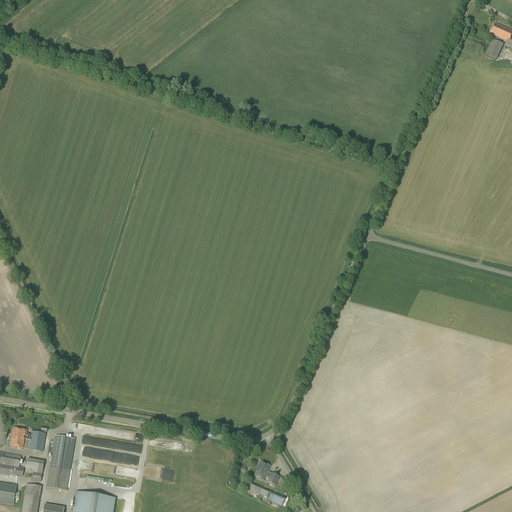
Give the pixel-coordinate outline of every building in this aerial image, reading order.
[(511,36),(511,30),(505,28),(495,23),(491,34),(508,41),(510,42),(511,39),(511,36)] [(497,60),(503,44),(492,39),(485,54),(497,60)] [(28,440),(29,435),(26,434),(27,431),(13,429),(11,438),(12,438),(11,447),(22,449),(24,439),(28,440)] [(29,435),(28,440),(30,440),(29,450),(42,452),(46,434),(32,432),(31,435),(29,435)] [(67,491),(70,471),(75,439),(55,436),(50,468),(46,488),(67,491)] [(85,439),(84,446),(110,448),(110,446),(112,446),(113,442),(85,439)] [(22,477),(24,469),(19,468),(21,457),(0,453),(0,474),(10,476),(10,475),(22,477)] [(41,482),(44,462),(27,459),(25,471),(33,473),(32,481),(41,482)] [(265,476),(266,476),(269,478),(267,483),(275,486),(279,477),(271,473),(268,472),(270,466),(260,462),(253,476),(263,481),(265,476)] [(244,475),(247,469),(240,466),(238,465),(235,471),(238,472),(244,475)] [(0,503),(13,506),(16,486),(0,483),(0,503)] [(282,497),(251,483),(247,491),(258,496),(260,494),(272,500),(271,502),(279,505),(282,507),(285,498),(282,497)] [(35,511),(40,487),(27,485),(22,511),(35,511)] [(113,511),(116,498),(75,492),(71,511),(113,511)] [(121,511),(132,511),(136,495),(125,493),(121,511)]
